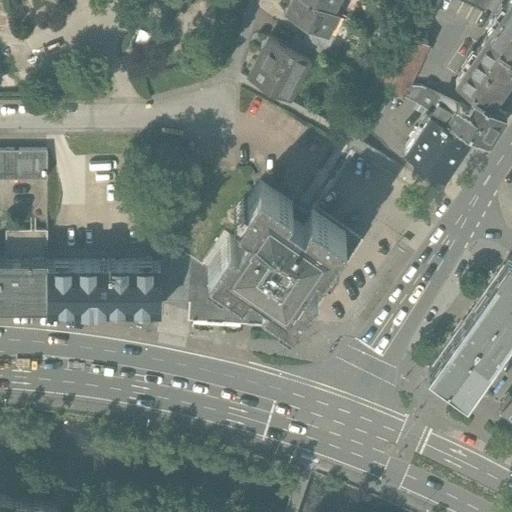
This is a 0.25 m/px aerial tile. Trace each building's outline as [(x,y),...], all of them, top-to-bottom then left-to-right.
[(334,6),(321,0),(287,0),(285,6),(284,6),(283,7),(310,21),(328,30),(329,29),(339,8),(334,6)] [(465,0),(466,0),(483,9),(487,0),(465,0)] [(511,0),(510,0),(485,37),(511,55),(511,0)] [(328,30),(310,21),(302,35),(317,46),(324,51),(334,32),(329,29),(328,30)] [(399,26),(375,80),(393,89),(401,93),(426,40),(399,26)] [(289,42),(270,31),(248,71),(288,92),(297,76),(292,73),(305,51),(289,42)] [(302,35),(295,31),(289,42),(305,51),(310,53),(309,54),(312,56),(317,46),(302,35)] [(511,55),(485,37),(456,80),(491,105),(511,75),(511,55)] [(372,78),(340,125),(360,139),(393,89),(375,80),(372,78)] [(423,87),(409,84),(402,94),(430,110),(432,110),(440,94),(423,87)] [(461,103),(440,94),(432,110),(463,127),(463,126),(473,132),(473,133),(488,141),(502,118),(506,113),(491,105),(475,96),(472,102),(469,109),(465,108),(461,103)] [(430,110),(405,147),(445,174),(473,133),(473,132),(463,126),(463,127),(432,110),(430,110)] [(47,145),(0,145),(0,170),(47,170),(47,145)] [(299,198),(294,195),(291,199),(259,177),(202,256),(159,255),(159,260),(159,299),(190,300),(189,316),(302,323),(326,287),(322,284),(355,236),(299,198)] [(47,228),(5,228),(5,254),(0,254),(0,298),(47,298),(47,261),(47,228)] [(511,257),(508,255),(428,368),(466,395),(511,330),(511,257)] [(106,260),(47,261),(47,298),(47,305),(106,304),(106,260)] [(159,260),(106,260),(106,304),(159,304),(159,299),(159,260)] [(511,387),(500,405),(511,414),(511,387)] [(57,511),(58,505),(0,495),(0,511),(57,511)]
